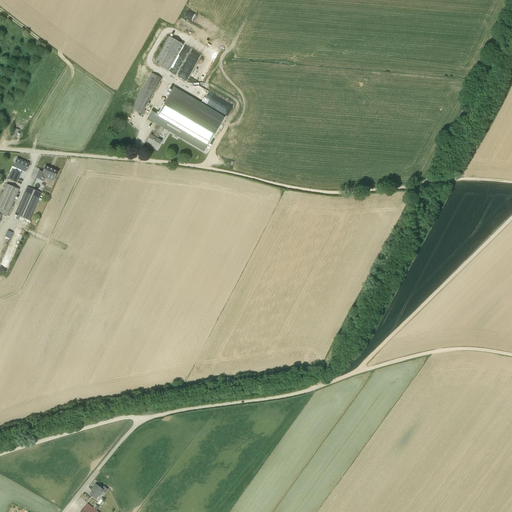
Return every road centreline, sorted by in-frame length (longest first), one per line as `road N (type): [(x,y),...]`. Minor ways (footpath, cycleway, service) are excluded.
road 1 (unclassified): [(63,511),(150,417),(305,391),(356,372)]
road 2 (track): [(422,185),(318,191),(204,168)]
road 3 (track): [(356,372),(511,217)]
road 4 (track): [(511,14),(422,185)]
road 5 (unclassified): [(0,149),(159,161)]
road 6 (track): [(356,372),(446,349),(511,354)]
road 7 (track): [(0,454),(119,418),(142,421)]
